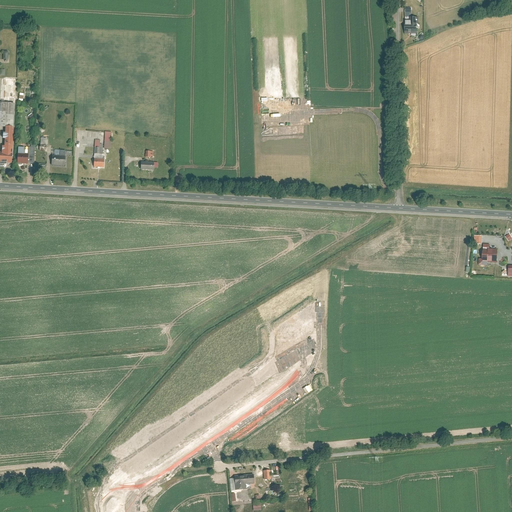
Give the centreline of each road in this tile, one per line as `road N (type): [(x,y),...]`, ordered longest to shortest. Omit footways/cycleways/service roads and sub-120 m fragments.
road 1 (residential): [(511,435),(0,485)]
road 2 (tertiary): [(0,185),(398,207)]
road 3 (residential): [(396,0),(398,207)]
